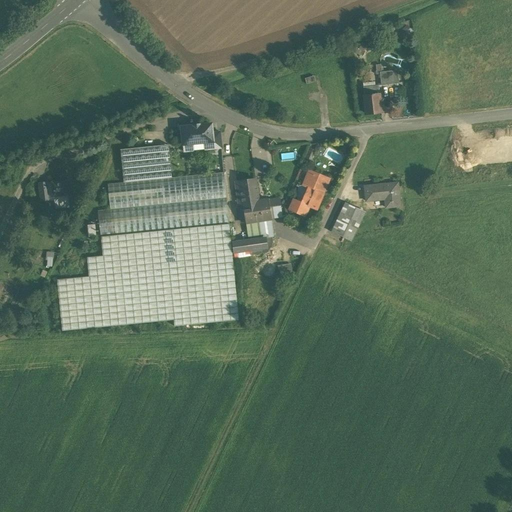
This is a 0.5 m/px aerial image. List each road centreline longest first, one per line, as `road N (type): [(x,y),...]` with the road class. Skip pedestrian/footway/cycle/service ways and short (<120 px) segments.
road 1 (unclassified): [(82,0),(199,105),(260,131),(332,136),(511,114)]
road 2 (track): [(188,511),(314,248)]
